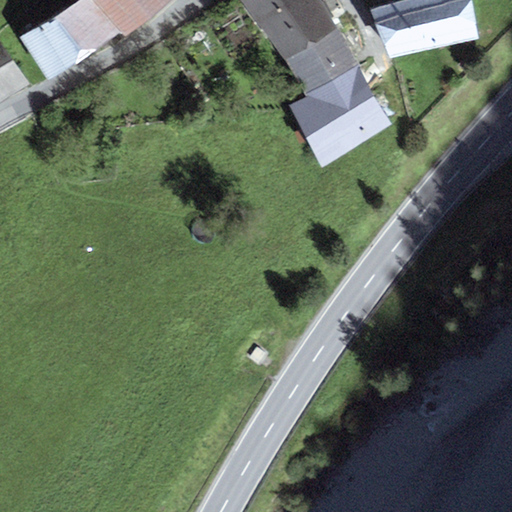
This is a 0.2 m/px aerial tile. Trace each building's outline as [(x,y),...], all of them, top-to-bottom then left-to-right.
[(101,0),(69,0),(22,33),(49,70),(119,21),(101,0)] [(155,0),(101,0),(119,21),(123,26),(155,0)] [(325,0),(254,0),(284,51),(337,20),(325,0)] [(473,0),(386,0),(378,3),(391,46),(479,18),(473,0)] [(308,91),(288,102),(321,158),(393,115),(361,60),(337,20),(284,51),(308,91)] [(0,93),(25,78),(0,37),(0,93)]
